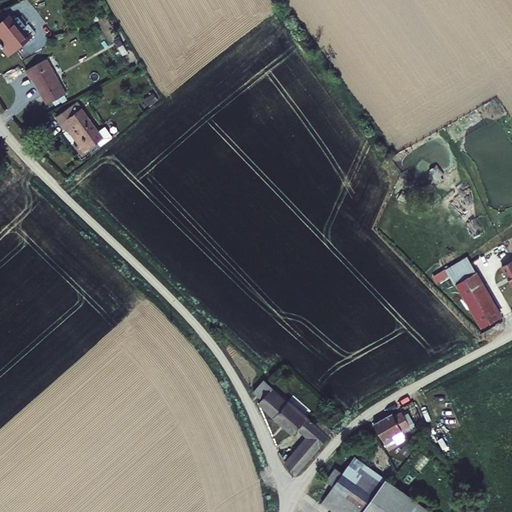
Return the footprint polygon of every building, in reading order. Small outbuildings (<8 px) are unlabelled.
[(35,43),(24,21),(2,32),(14,54),(35,43)] [(68,98),(50,63),(31,72),(50,107),(68,98)] [(98,132),(87,114),(65,129),(85,157),(97,148),(100,151),(114,142),(105,128),(98,132)] [(474,251),(449,265),(458,279),(460,277),(487,321),(508,309),(480,261),(474,251)] [(295,398),(293,400),(274,385),(279,380),(269,371),(258,385),(266,392),(263,398),(280,414),(297,430),(303,423),(312,433),(287,463),(298,472),(338,428),(327,418),(323,423),(295,398)] [(407,436),(411,433),(418,429),(409,412),(402,417),(401,415),(383,425),(397,448),(405,444),(399,435),(404,431),(407,436)] [(423,511),(395,485),(359,452),(347,466),(340,460),(328,473),(334,479),(331,483),(320,494),(339,511),(423,511)]
